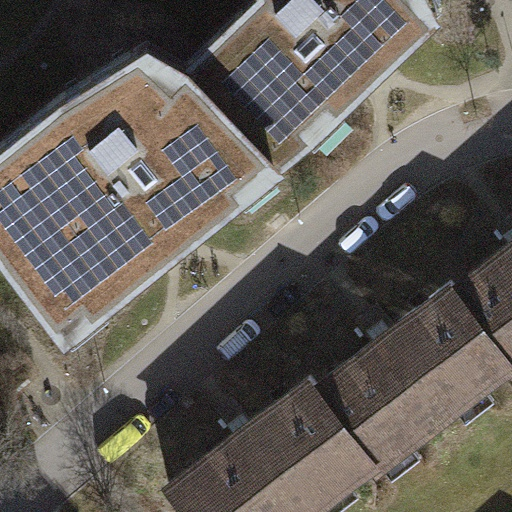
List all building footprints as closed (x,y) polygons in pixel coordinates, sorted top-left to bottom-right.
[(428,0),(251,0),(185,64),(274,156),(308,128),(296,117),(325,89),(336,101),(433,8),(428,0)] [(66,90),(0,142),(0,237),(56,310),(82,290),(92,302),(274,156),(185,64),(172,76),(138,46),(66,90)] [(455,287),(510,358),(507,360),(511,367),(511,242),(457,285),(455,287)] [(368,458),(373,464),(381,459),(379,457),(408,434),(409,436),(454,402),(453,400),(482,377),(483,379),(507,360),(510,358),(455,287),(457,285),(452,279),(319,382),(316,384),(371,455),(368,458)] [(169,484),(191,511),(297,511),(318,496),(317,494),(346,472),(347,474),(368,458),(371,455),(316,384),(319,382),(312,373),(169,484)]
